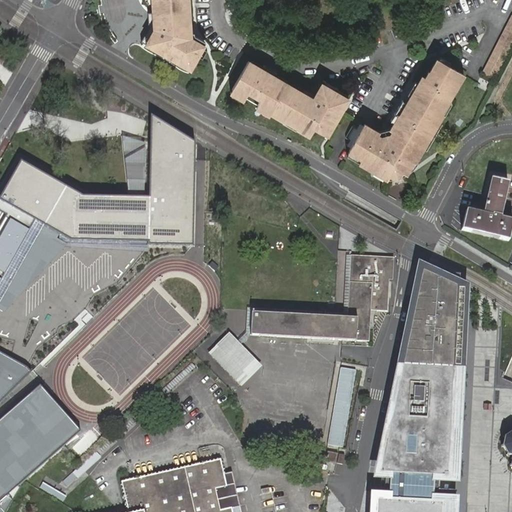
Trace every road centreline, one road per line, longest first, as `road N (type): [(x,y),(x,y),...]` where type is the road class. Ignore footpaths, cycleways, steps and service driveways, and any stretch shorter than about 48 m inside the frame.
road 1 (residential): [(422,226),(58,24)]
road 2 (residential): [(422,226),(406,264),(353,511)]
road 3 (unknown): [(479,361),(473,511)]
road 4 (residential): [(422,226),(477,135),(511,126)]
